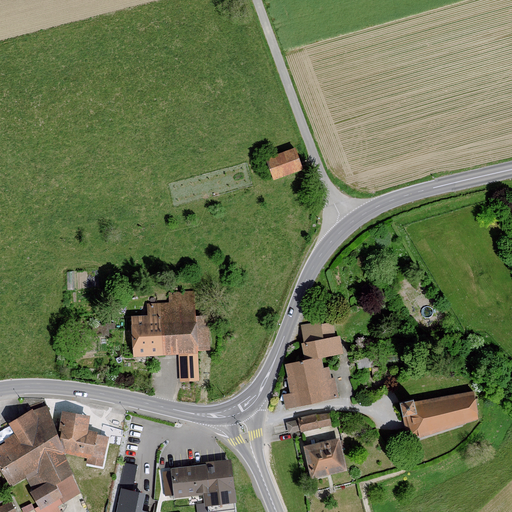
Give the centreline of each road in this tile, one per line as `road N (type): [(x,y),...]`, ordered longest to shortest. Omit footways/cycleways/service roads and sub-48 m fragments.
road 1 (unclassified): [(343,228),(256,0)]
road 2 (secondary): [(0,388),(50,387),(224,415)]
road 3 (secondary): [(247,405),(266,379),(306,272),(343,228)]
road 4 (secondary): [(343,228),(380,203),(511,169)]
